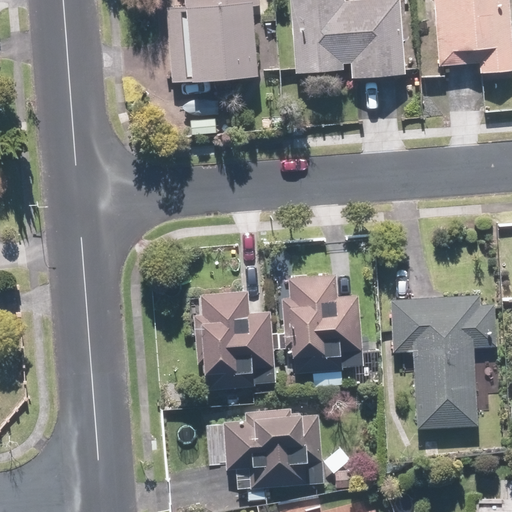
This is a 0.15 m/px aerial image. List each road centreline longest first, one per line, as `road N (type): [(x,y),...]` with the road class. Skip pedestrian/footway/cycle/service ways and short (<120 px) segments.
road 1 (residential): [(73,200),(511,165)]
road 2 (residential): [(73,200),(101,502)]
road 3 (residential): [(58,0),(73,200)]
